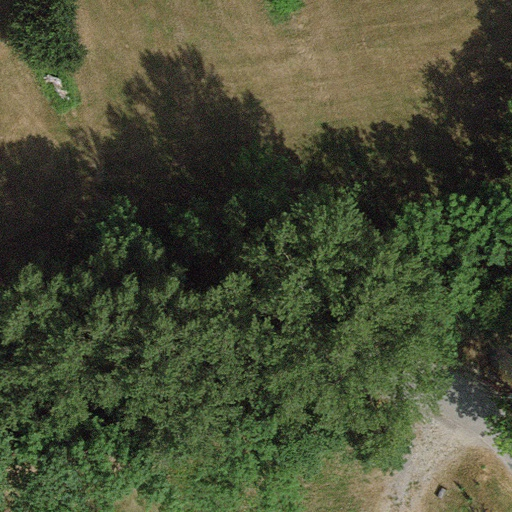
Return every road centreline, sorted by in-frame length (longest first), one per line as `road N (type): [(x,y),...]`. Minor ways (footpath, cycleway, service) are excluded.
road 1 (residential): [(0,419),(141,374),(295,363),(428,380),(464,394),(511,433)]
road 2 (track): [(428,380),(404,511)]
